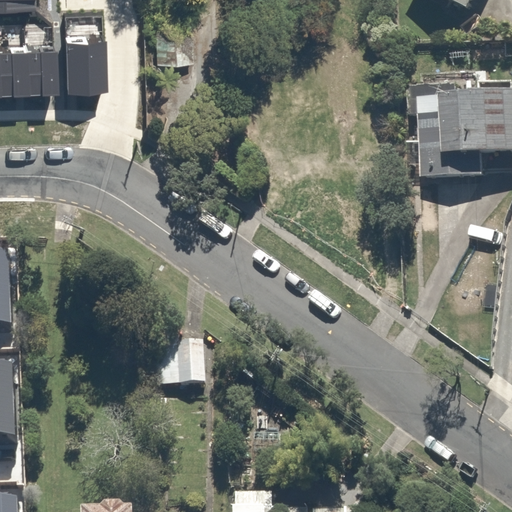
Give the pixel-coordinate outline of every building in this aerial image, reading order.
[(471,0),(443,0),(467,11),(471,0)] [(319,163),(359,165),(361,100),(358,100),(359,57),(337,57),(336,66),(315,65),(315,62),(279,60),(278,81),(251,80),(250,132),(320,134),(319,163)] [(411,82),(411,95),(413,177),(494,176),(494,154),(511,153),(511,89),(456,90),(456,82),(411,82)] [(155,329),(156,382),(206,381),(205,327),(155,329)] [(11,359),(0,359),(0,433),(13,434),(11,359)] [(15,511),(16,494),(0,494),(0,511),(15,511)] [(127,511),(128,503),(110,503),(110,498),(96,498),(96,502),(75,503),(74,511),(127,511)] [(344,511),(344,507),(304,509),(304,511),(264,511),(264,498),(224,499),(224,511),(344,511)]
